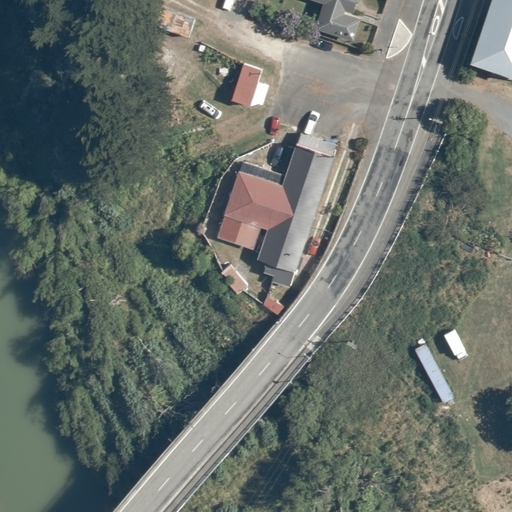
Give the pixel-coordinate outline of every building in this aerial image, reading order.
[(316,0),(324,3),(316,28),(355,41),(362,18),(345,12),(346,10),(353,13),(357,0),(316,0)] [(511,0),(490,0),(470,62),(511,76),(511,0)] [(191,36),(197,18),(158,5),(152,23),(191,36)] [(233,99),(252,105),(259,103),(264,104),(271,84),(260,80),(263,69),(245,63),(233,99)] [(287,174),(244,160),(225,214),(226,214),(218,236),(254,249),(262,227),(268,229),(258,259),(267,262),(264,272),(274,275),(272,280),(292,287),(297,269),(300,269),(304,257),(302,253),(339,145),(302,132),(287,174)] [(249,285),(232,263),(222,271),(224,274),(225,273),(230,279),(228,281),(239,293),(249,285)] [(264,304),(278,315),(285,306),(268,296),(264,304)]
